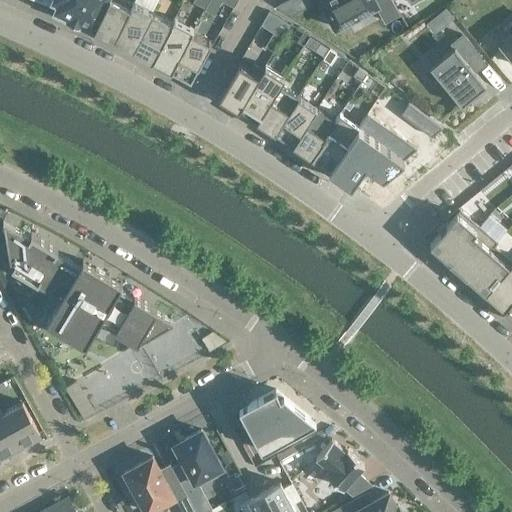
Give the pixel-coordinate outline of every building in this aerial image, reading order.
[(94,28),(107,0),(51,0),(52,1),(57,4),(54,10),(53,11),(55,12),(66,17),(68,18),(70,19),(77,22),(79,23),(81,24),(92,29),(94,30),(94,29),(94,28)] [(94,29),(94,30),(113,40),(113,39),(131,4),(131,3),(131,2),(125,0),(108,0),(94,28),(94,29)] [(131,4),(113,40),(132,50),(152,11),(133,0),(131,3),(131,4)] [(220,0),(209,0),(204,10),(214,15),(221,0),(220,0)] [(289,0),(286,0),(275,6),(292,16),(297,14),(289,0)] [(319,0),(321,1),(335,28),(376,5),(385,21),(398,14),(390,0),(319,0)] [(445,8),(438,14),(447,24),(454,18),(445,8)] [(152,11),(132,50),(151,60),(172,21),(152,11)] [(269,11),(260,25),(272,32),(264,46),(272,51),(289,24),(269,11)] [(194,28),(173,17),(172,21),(151,60),(170,70),(192,31),(192,32),(194,28)] [(192,31),(170,70),(190,81),(211,43),(192,32),(192,31)] [(429,67),(461,105),(486,85),(472,68),(483,60),(461,33),(449,43),(453,47),(429,67)] [(511,34),(500,44),(505,49),(502,52),(511,63),(511,34)] [(320,42),(315,50),(323,56),(329,48),(320,42)] [(329,48),(323,58),(330,62),(336,53),(329,48)] [(238,63),(218,97),(238,109),(258,75),(238,63)] [(279,83),(284,76),(283,76),(282,76),(282,75),(281,75),(281,74),(280,74),(279,74),(279,73),(278,73),(278,72),(277,72),(276,72),(276,71),(275,71),(274,71),(274,70),(273,70),(273,69),(272,69),(271,69),(271,68),(270,68),(270,67),(269,67),(268,67),(268,66),(267,66),(266,66),(266,65),(265,65),(265,64),(258,75),(238,109),(256,120),(279,83)] [(358,67),(353,75),(361,81),(367,73),(358,67)] [(279,83),(256,120),(274,132),(298,95),(279,83)] [(317,107),(298,95),(274,132),(292,144),(317,107)] [(408,102),(400,113),(431,136),(442,127),(408,102)] [(317,107),(292,144),(310,156),(335,119),(317,107)] [(328,168),(358,125),(339,112),(335,119),(310,156),(328,168)] [(358,125),(328,168),(350,184),(365,163),(382,175),(404,158),(358,125)] [(448,260),(479,225),(460,209),(445,226),(442,224),(437,230),(439,232),(429,243),(448,260)] [(95,267),(82,259),(79,265),(56,252),(57,250),(30,234),(29,236),(3,220),(10,267),(11,267),(38,283),(61,296),(46,321),(85,344),(100,319),(114,328),(137,341),(139,342),(174,321),(155,310),(156,308),(134,295),(133,297),(118,288),(122,282),(109,275),(95,267)] [(479,225),(448,260),(466,276),(494,245),(497,241),(479,225)] [(494,245),(466,276),(484,291),(511,260),(494,245)] [(511,259),(511,260),(484,291),(503,307),(511,296),(511,259)] [(511,296),(503,307),(511,315),(511,296)] [(225,340),(212,331),(201,338),(209,350),(225,340)] [(239,408),(262,450),(315,421),(275,388),(239,408)] [(17,445),(19,448),(30,443),(28,439),(39,433),(22,401),(1,413),(18,445),(17,445)] [(1,413),(0,409),(0,459),(5,456),(3,453),(17,445),(18,445),(1,413)] [(201,429),(174,444),(194,481),(199,478),(200,480),(203,481),(217,474),(218,471),(216,468),(221,466),(201,429)] [(343,486),(352,494),(371,484),(357,471),(364,464),(347,449),(345,450),(331,438),(315,456),(329,468),(326,472),(342,488),(343,486)] [(220,454),(225,463),(232,459),(227,450),(220,454)] [(152,456),(124,471),(146,511),(174,496),(152,456)] [(273,486),(248,499),(255,511),(295,511),(291,503),(300,499),(292,484),(283,489),(282,487),(276,491),(273,486)] [(367,491),(342,504),(346,511),(354,511),(357,510),(357,511),(398,511),(396,507),(397,507),(396,505),(395,505),(388,492),(372,501),(367,491)] [(75,511),(67,497),(40,511),(75,511)]
